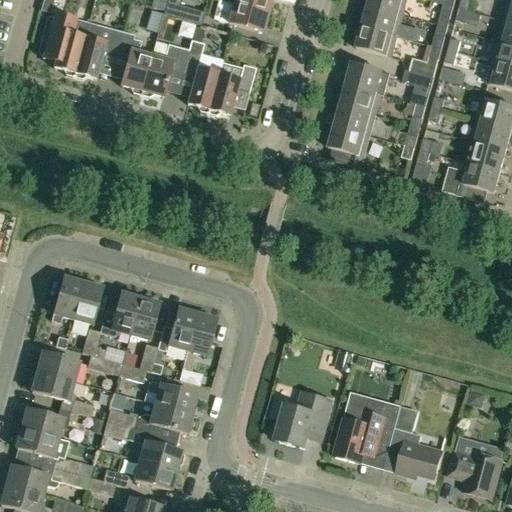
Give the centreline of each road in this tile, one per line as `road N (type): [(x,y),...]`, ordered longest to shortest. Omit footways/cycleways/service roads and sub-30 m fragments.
road 1 (residential): [(0,379),(43,254),(61,249),(237,295),(250,324),(215,466)]
road 2 (residential): [(31,0),(12,67),(18,87),(240,151),(271,142),(311,0)]
road 3 (residential): [(370,511),(215,466)]
